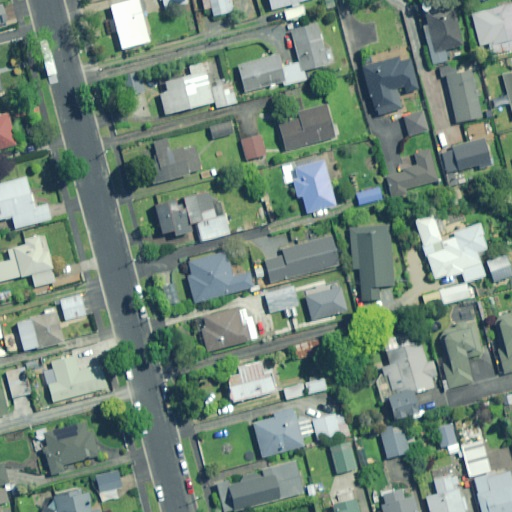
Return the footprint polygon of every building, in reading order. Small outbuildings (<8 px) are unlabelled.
[(184,0),(161,0),(168,21),(189,15),(184,0)] [(230,0),(207,0),(213,18),(234,12),(230,0)] [(266,0),(271,12),(305,0),(266,0)] [(137,1),(111,7),(122,52),(149,45),(137,1)] [(511,4),(470,14),(478,48),(511,40),(511,4)] [(303,5),(283,11),(286,23),(307,17),(303,5)] [(431,65),(447,62),(445,49),(463,45),(455,7),(421,14),(431,65)] [(329,66),(317,24),(290,31),(299,64),(282,68),(278,56),(237,67),(244,94),(282,84),(283,88),(306,81),(304,73),(329,66)] [(378,116),(401,110),(396,90),(404,88),(405,94),(419,90),(411,57),(363,69),(373,113),(377,112),(378,116)] [(441,79),(447,78),(456,124),(481,119),(470,63),(451,67),(440,69),(441,79)] [(124,99),(144,94),(138,73),(119,78),(124,99)] [(212,104),(209,90),(204,73),(164,83),(167,93),(159,95),(164,116),(212,104)] [(511,74),(503,77),(511,112),(511,74)] [(210,90),(214,104),(216,110),(237,105),(232,84),(210,90)] [(278,117),(285,150),(335,140),(328,107),(278,117)] [(422,112),(402,118),(408,138),(427,132),(422,112)] [(0,151),(16,147),(8,114),(0,116),(0,151)] [(230,124),(210,128),(212,140),(232,135),(230,124)] [(261,137),(243,142),(247,161),(265,156),(261,137)] [(170,154),(166,140),(152,144),(155,156),(149,158),(157,185),(202,171),(195,147),(170,154)] [(491,166),(484,140),(452,148),(453,152),(442,154),(447,174),(477,167),(477,170),(491,166)] [(437,168),(431,150),(415,156),(419,166),(384,177),(390,196),(438,181),(435,169),(437,168)] [(337,206),(324,161),(294,170),(306,215),(337,206)] [(35,210),(26,178),(0,185),(0,220),(11,218),(14,231),(52,220),(48,206),(35,210)] [(380,187),(356,196),(360,207),(383,198),(380,187)] [(182,200),(189,226),(196,225),(201,243),(229,236),(225,219),(216,221),(209,192),(181,199),(182,200)] [(189,226),(182,200),(152,208),(160,236),(173,233),(174,238),(191,234),(189,226)] [(441,243),(434,222),(416,228),(433,281),(445,277),(446,280),(461,275),(465,284),(484,278),(477,254),(487,251),(479,226),(452,234),(454,239),(441,243)] [(395,300),(389,226),(348,230),(352,271),(359,271),(361,303),(376,302),(395,300)] [(55,284),(45,237),(30,240),(32,249),(8,254),(10,262),(0,264),(0,282),(31,276),(34,289),(55,284)] [(339,267),(331,238),(282,250),(283,257),(264,262),(270,285),(339,267)] [(189,262),(193,279),(188,281),(195,306),(253,290),(246,264),(228,270),(223,252),(189,262)] [(511,277),(511,274),(507,259),(487,266),(493,284),(511,277)] [(422,297),(426,310),(469,298),(465,286),(422,297)] [(347,313),(341,288),(305,298),(312,323),(347,313)] [(297,308),(292,289),(265,295),(270,315),(297,308)] [(82,298),(61,303),(65,322),(86,317),(82,298)] [(241,327),(236,310),(198,321),(207,354),(250,342),(245,326),(241,327)] [(511,373),(511,312),(502,315),(497,323),(506,358),(500,360),(504,375),(511,373)] [(54,313),(28,320),(28,322),(15,326),(22,354),(62,344),(54,313)] [(443,392),(472,384),(465,354),(469,353),(471,358),(483,355),(472,314),(450,320),(450,326),(439,340),(441,350),(445,349),(448,364),(441,366),(445,382),(440,383),(443,392)] [(321,355),(318,342),(293,348),(296,361),(321,355)] [(381,404),(388,402),(390,410),(417,404),(414,393),(432,389),(430,379),(436,378),(432,362),(427,364),(423,347),(378,357),(381,368),(374,385),(381,404)] [(78,373),(74,358),(51,364),(56,384),(47,386),(52,404),(106,390),(100,367),(78,373)] [(263,374),(260,363),(236,369),(238,375),(225,379),(232,405),(276,393),(270,372),(263,374)] [(23,398),(17,371),(5,374),(11,400),(23,398)] [(322,383),(304,387),(307,398),(324,394),(322,383)] [(0,389),(0,388),(0,417),(8,415),(0,389)] [(304,397),(302,388),(284,392),(286,401),(304,397)] [(486,430),(481,412),(472,415),(477,432),(486,430)] [(305,448),(302,438),(313,435),(309,421),(298,424),(295,413),(253,424),(262,460),(305,448)] [(341,414),(311,422),(316,442),(347,434),(341,414)] [(102,457),(94,423),(44,435),(50,458),(46,459),(50,477),(65,474),(63,466),(102,457)] [(453,425),(435,430),(441,450),(458,445),(453,425)] [(408,456),(402,427),(380,431),(386,460),(408,456)] [(482,441),(461,447),(469,480),(490,474),(482,441)] [(350,444),(327,449),(335,480),(357,474),(350,444)] [(226,480),(213,483),(220,511),(230,511),(303,493),(294,460),(258,470),(260,477),(258,477),(252,472),(241,475),(237,482),(227,485),(226,480)] [(122,486),(118,472),(95,478),(101,503),(117,499),(114,488),(122,486)] [(511,511),(511,483),(510,474),(474,482),(480,511),(511,511)] [(463,511),(454,476),(434,482),(437,496),(426,499),(428,511),(463,511)] [(89,506),(86,492),(55,498),(57,511),(98,511),(97,504),(89,506)] [(404,502),(402,492),(382,497),(385,506),(380,507),(381,511),(418,511),(415,499),(404,502)] [(358,511),(356,501),(323,510),(323,511),(358,511)]
